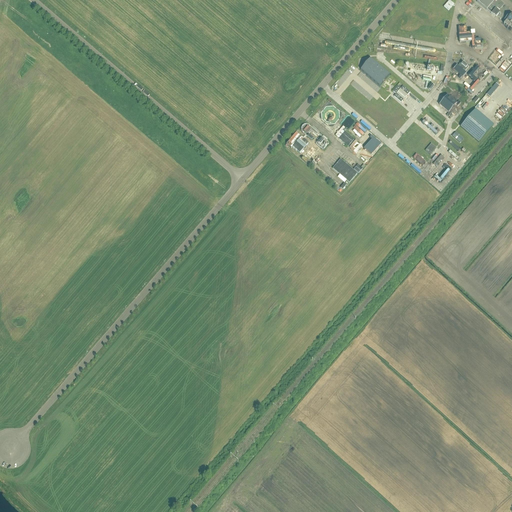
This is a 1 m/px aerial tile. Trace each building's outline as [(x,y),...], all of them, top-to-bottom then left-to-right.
[(478,0),(476,2),(486,11),(491,5),(495,9),(497,7),(500,10),(504,5),(498,0),(478,0)] [(435,17),(440,21),(454,5),(449,1),(438,13),(434,9),(429,14),(430,14),(434,17),(435,17)] [(495,18),(499,13),(495,9),(491,14),(495,18)] [(472,42),(472,48),(481,48),(480,40),(474,41),(474,37),(474,33),(470,33),(470,34),(466,34),(466,28),(458,29),(459,37),(459,41),(459,43),(472,42)] [(380,87),(390,76),(370,59),(360,71),(380,87)] [(458,66),(465,72),(469,67),(467,66),(466,66),(464,64),(462,62),(458,66)] [(473,63),(465,73),(467,75),(465,77),(475,85),(478,81),(471,76),(478,66),(473,63)] [(484,86),(489,91),(493,86),(489,82),(484,86)] [(495,96),(502,102),(504,98),(498,93),(495,96)] [(447,96),(439,106),(448,114),(456,104),(447,96)] [(493,97),(491,100),(498,106),(501,103),(493,97)] [(485,99),(479,108),(484,111),(485,109),(492,113),(496,107),(485,99)] [(475,110),(460,127),(478,143),(493,125),(475,110)] [(308,126),(306,128),(314,136),(316,134),(308,126)] [(454,134),(462,141),(465,137),(457,131),(454,134)] [(354,140),(345,132),(339,139),(348,147),(354,140)] [(299,137),(295,141),(297,143),(292,148),(300,155),(309,145),(299,137)] [(321,151),(326,145),(321,141),(322,139),(319,137),(316,140),(321,143),(317,148),(321,151)] [(358,174),(341,160),(333,169),(350,183),(358,174)] [(265,246),(263,258),(269,260),(272,248),(265,246)] [(263,262),(258,287),(264,288),(270,263),(263,262)] [(257,289),(252,314),(259,316),(264,291),(257,289)] [(259,318),(252,316),(247,342),(254,343),(259,318)] [(246,343),(241,369),(248,370),(253,345),(246,343)]
